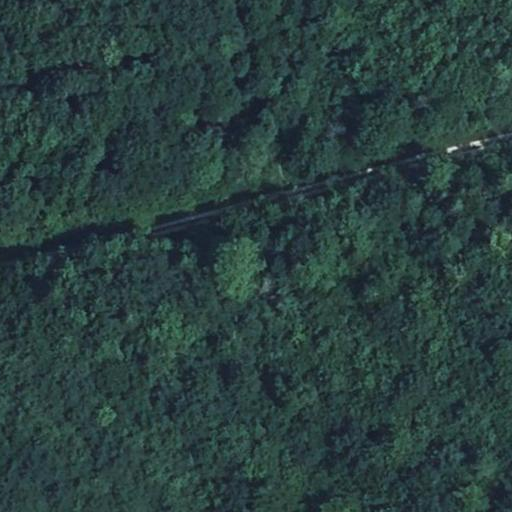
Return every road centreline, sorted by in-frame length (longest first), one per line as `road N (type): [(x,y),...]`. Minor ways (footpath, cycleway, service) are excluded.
road 1 (track): [(277,203),(0,274)]
road 2 (track): [(511,142),(277,203)]
